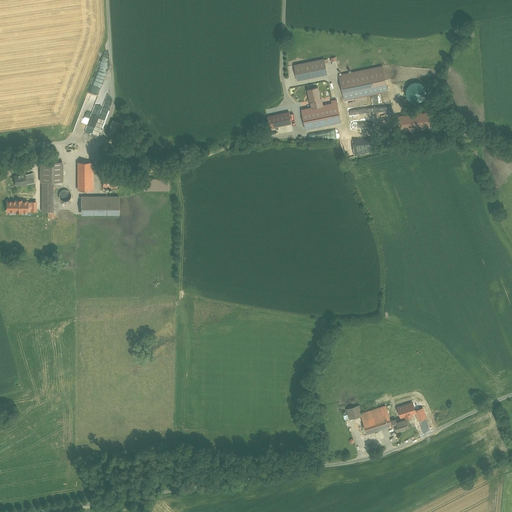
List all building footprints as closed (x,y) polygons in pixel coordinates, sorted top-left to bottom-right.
[(325,59),(294,64),(297,81),(328,75),(325,59)] [(383,65),(338,74),(342,94),(387,86),(383,65)] [(98,97),(107,69),(102,68),(100,75),(99,75),(98,79),(96,78),(93,86),(96,87),(93,95),(98,97)] [(310,102),(311,102),(312,107),(318,106),(317,101),(321,100),(319,87),(307,89),(310,102)] [(342,123),(338,102),(318,106),(312,107),(302,109),(307,131),(342,123)] [(289,112),(266,116),(269,129),(291,124),(289,112)] [(428,113),(399,117),(401,132),(430,129),(428,113)] [(123,124),(113,120),(108,135),(116,138),(120,140),(125,125),(123,124)] [(62,162),(41,162),(41,181),(42,181),(42,212),(48,212),(53,212),(53,182),(62,182),(62,162)] [(93,162),(78,162),(78,190),(93,190),(93,162)] [(25,174),(14,176),(16,185),(26,183),(26,184),(35,183),(33,173),(25,175),(25,174)] [(170,178),(143,178),(143,191),(171,190),(170,178)] [(117,179),(103,179),(103,188),(117,188),(117,179)] [(59,191),(60,201),(71,201),(70,190),(59,191)] [(119,196),(81,196),(81,215),(119,214),(119,196)] [(37,201),(7,201),(7,212),(37,212),(37,201)] [(414,402),(398,406),(400,413),(401,413),(402,416),(406,415),(406,417),(416,415),(417,420),(426,417),(424,408),(416,410),(414,402)] [(359,405),(347,409),(350,420),(361,416),(367,434),(393,426),(391,420),(386,405),(362,413),(359,405)] [(410,428),(406,418),(397,422),(396,419),(391,420),(393,426),(395,426),(397,432),(410,428)]
